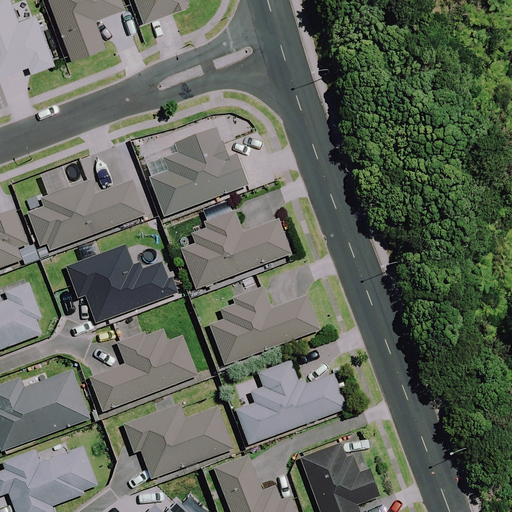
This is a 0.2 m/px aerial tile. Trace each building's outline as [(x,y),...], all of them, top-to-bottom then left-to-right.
[(0,0),(0,77),(26,67),(29,75),(51,66),(32,18),(14,25),(4,0),(0,0)] [(47,0),(69,61),(103,49),(93,21),(121,11),(116,0),(47,0)] [(133,0),(142,25),(186,9),(184,1),(186,0),(133,0)] [(227,162),(217,133),(177,147),(180,156),(166,161),(170,175),(151,182),(164,218),(246,189),(235,159),(227,162)] [(50,239),(54,250),(144,218),(132,183),(96,196),(91,183),(43,200),(46,210),(31,215),(40,242),(50,239)] [(27,246),(14,214),(0,219),(0,269),(21,261),(17,250),(27,246)] [(244,235),(236,214),(192,231),(198,245),(183,251),(198,291),(290,256),(278,223),(244,235)] [(134,274),(124,248),(68,269),(80,301),(87,298),(97,325),(175,296),(163,264),(134,274)] [(0,350),(46,334),(28,283),(0,293),(0,350)] [(272,311),(263,289),(233,301),(239,317),(212,327),(226,366),(319,331),(307,298),(272,311)] [(181,334),(161,341),(157,331),(119,345),(127,366),(92,379),(105,412),(197,377),(181,334)] [(260,375),(265,388),(252,393),(257,406),(237,413),(250,446),(344,410),(332,377),(305,388),(295,362),(260,375)] [(88,420),(71,373),(24,391),(20,382),(0,389),(0,445),(2,452),(88,420)] [(183,421),(178,407),(126,426),(136,454),(142,451),(153,480),(232,451),(217,409),(183,421)] [(376,499),(364,466),(355,469),(349,452),(344,454),(341,446),(302,461),(321,511),(357,511),(355,507),(376,499)] [(97,490),(82,449),(39,465),(35,453),(0,465),(0,497),(9,494),(15,511),(53,511),(52,507),(97,490)] [(294,511),(288,493),(276,497),(272,488),(260,493),(247,459),(213,471),(227,511),(294,511)] [(188,511),(179,502),(169,511),(188,511)]
